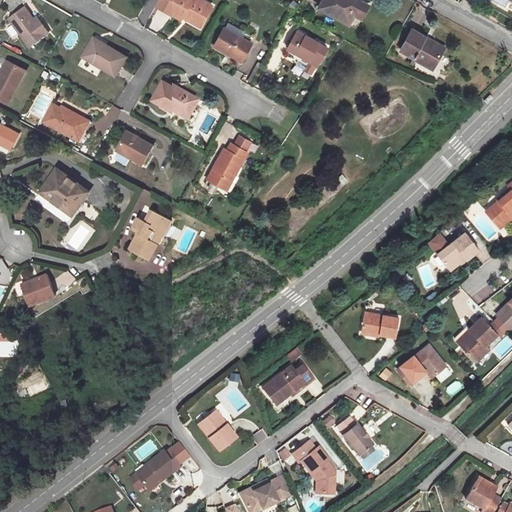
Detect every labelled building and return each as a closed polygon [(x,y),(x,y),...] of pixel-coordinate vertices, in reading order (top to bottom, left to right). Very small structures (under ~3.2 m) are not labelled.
[(203,23),(214,5),(204,0),(163,0),(160,7),(182,19),(183,17),(185,13),(203,23)] [(383,32),(395,8),(379,0),(360,0),(352,15),(383,32)] [(26,7),(10,19),(31,47),(50,32),(41,20),(38,23),(35,19),(26,7)] [(388,22),(395,25),(402,12),(395,8),(388,22)] [(201,27),(203,23),(185,13),(183,17),(201,27)] [(245,34),(228,24),(225,29),(243,39),(245,34)] [(225,29),(216,47),(243,62),(253,44),(243,39),(225,29)] [(328,48),(297,31),(287,49),(295,54),(308,61),(309,61),(315,65),(317,66),(328,48)] [(448,49),(416,32),(405,53),(437,70),(448,49)] [(110,46),(97,38),(87,56),(119,75),(130,56),(111,44),(110,46)] [(308,61),(295,54),(293,57),(306,64),(308,61)] [(0,97),(9,103),(27,70),(8,60),(1,73),(3,74),(1,78),(0,79),(0,97)] [(311,74),(315,65),(309,61),(304,70),(311,74)] [(200,100),(166,81),(156,100),(173,110),(175,106),(192,116),(200,100)] [(53,107),(62,112),(64,108),(64,107),(55,102),(53,107)] [(46,120),(82,139),(92,119),(65,105),(64,108),(62,112),(53,107),(46,120)] [(192,116),(175,106),(173,110),(190,119),(192,116)] [(0,144),(13,151),(22,136),(0,123),(0,117),(2,113),(0,111),(0,144)] [(154,144),(128,129),(117,148),(144,163),(154,144)] [(227,148),(209,179),(224,188),(230,180),(233,181),(250,152),(234,143),(230,150),(227,148)] [(89,191),(56,169),(40,192),(72,214),(89,191)] [(227,190),(233,181),(230,180),(224,188),(227,190)] [(507,200),(501,205),(497,201),(485,212),(499,228),(510,219),(511,220),(511,182),(507,187),(508,189),(502,194),(503,196),(507,200)] [(28,193),(20,191),(16,213),(24,214),(28,193)] [(143,200),(151,204),(155,195),(148,191),(143,200)] [(501,205),(507,200),(503,196),(497,201),(501,205)] [(61,211),(58,217),(69,223),(72,218),(61,211)] [(142,235),(133,251),(151,260),(154,253),(158,255),(162,246),(157,243),(152,240),(157,232),(162,235),(170,220),(155,211),(149,222),(142,219),(137,228),(144,232),(142,235)] [(157,243),(162,246),(175,222),(170,220),(162,235),(157,232),(152,240),(157,243)] [(439,232),(427,243),(436,253),(448,242),(439,232)] [(465,232),(437,253),(449,270),(464,258),(465,259),(478,250),(465,232)] [(31,304),(44,299),(45,301),(57,296),(49,275),(24,286),(31,304)] [(449,298),(461,294),(458,288),(447,292),(449,298)] [(511,331),(511,330),(511,299),(497,314),(499,317),(506,324),(509,328),(511,331)] [(360,331),(394,337),(398,318),(364,312),(360,331)] [(493,323),(503,334),(509,328),(506,324),(499,317),(493,323)] [(473,337),(471,339),(469,337),(460,346),(475,363),(487,351),(483,347),(496,336),(480,320),(468,331),(473,337)] [(460,346),(469,337),(471,339),(473,337),(468,331),(456,343),(460,346)] [(0,332),(0,339),(14,341),(15,339),(8,333),(0,332)] [(429,345),(396,370),(407,385),(424,372),(428,370),(433,376),(445,367),(429,345)] [(291,362),(302,353),(298,348),(287,356),(291,362)] [(291,367),(264,388),(277,404),(292,393),(304,383),(305,385),(314,379),(303,364),(294,371),(291,367)] [(386,381),(392,372),(385,367),(379,377),(386,381)] [(424,372),(429,379),(433,376),(428,370),(424,372)] [(26,387),(29,395),(47,388),(44,379),(26,387)] [(450,395),(462,387),(458,380),(445,388),(450,395)] [(293,395),(305,385),(304,383),(292,393),(293,395)] [(225,427),(227,425),(217,411),(215,413),(225,427)] [(215,413),(199,424),(220,452),(237,439),(227,425),(225,427),(215,413)] [(326,430),(336,422),(330,415),(320,423),(326,430)] [(343,437),(359,458),(374,447),(370,441),(371,440),(364,431),(363,432),(359,425),(358,426),(351,418),(338,428),(344,436),(343,437)] [(262,430),(253,435),(258,442),(267,437),(262,430)] [(314,473),(320,482),(319,494),(334,495),(336,471),(331,471),(325,464),(329,461),(319,448),(316,450),(310,441),(292,455),(299,464),(302,462),(312,475),(314,473)] [(285,447),(277,452),(283,461),(291,455),(285,447)] [(167,450),(138,472),(150,487),(164,476),(166,479),(180,467),(167,450)] [(336,471),(329,461),(325,464),(331,471),(336,471)] [(318,483),(316,494),(319,494),(320,482),(314,473),(312,475),(318,483)] [(269,484),(242,497),(249,511),(256,511),(293,494),(285,475),(269,483),(269,484)] [(150,487),(152,489),(166,479),(164,476),(150,487)] [(477,481),(495,491),(496,488),(479,478),(477,481)] [(269,483),(267,480),(241,494),(242,497),(269,484),(269,483)] [(466,500),(484,509),(482,511),(493,511),(501,499),(493,494),(495,491),(477,481),(466,500)] [(224,508),(225,511),(242,511),(240,503),(224,508)] [(511,511),(511,504),(510,506),(504,503),(498,511),(511,511)]
